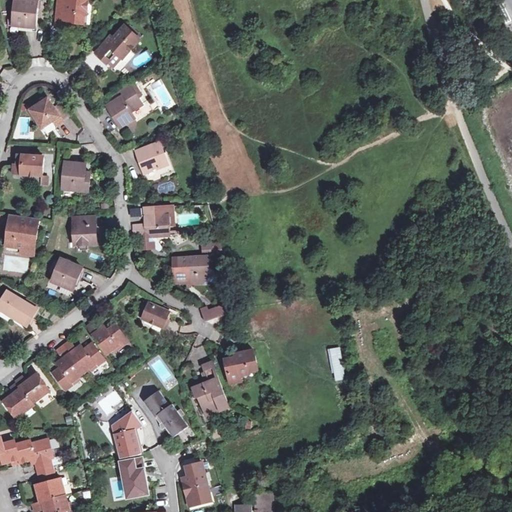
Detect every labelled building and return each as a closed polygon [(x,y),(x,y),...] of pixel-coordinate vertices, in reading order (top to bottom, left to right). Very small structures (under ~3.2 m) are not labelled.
[(15,0),(13,26),(23,27),(36,28),(39,0),(15,0)] [(69,22),(83,23),(83,14),(87,15),(88,0),(59,0),(56,26),(64,26),(65,20),(69,20),(69,22)] [(116,53),(123,59),(141,39),(125,26),(109,44),(106,42),(96,53),(107,63),(116,53)] [(134,82),(131,84),(139,98),(143,96),(134,82)] [(131,84),(118,92),(122,97),(108,106),(123,130),(130,125),(128,122),(136,118),(132,111),(143,104),(139,98),(131,84)] [(43,128),(54,121),(61,116),(49,98),(31,110),(43,128)] [(63,120),(61,116),(54,121),(57,125),(63,120)] [(160,142),(152,145),(137,151),(145,173),(169,164),(160,142)] [(45,156),(19,155),(18,165),(23,165),(23,174),(44,175),(45,156)] [(85,180),(86,172),(87,164),(66,162),(63,189),(89,192),(90,181),(85,180)] [(41,176),(42,185),(49,184),(48,175),(41,176)] [(174,207),(145,208),(146,216),(147,225),(148,238),(185,236),(185,233),(170,234),(169,227),(169,214),(174,214),(174,207)] [(11,216),(9,227),(19,228),(20,218),(11,216)] [(75,245),(80,245),(89,245),(95,244),(94,227),(98,227),(97,217),(74,218),(75,245)] [(19,228),(9,227),(6,247),(23,249),(32,250),(35,229),(38,229),(40,220),(20,218),(19,228)] [(135,238),(148,238),(147,225),(134,225),(135,238)] [(220,245),(204,245),(204,253),(223,253),(220,245)] [(210,275),(208,256),(173,258),(174,272),(191,271),(192,284),(202,283),(210,275)] [(78,279),(83,267),(63,259),(53,281),(74,290),(78,279)] [(38,309),(26,302),(8,291),(0,304),(0,308),(12,316),(12,317),(28,327),(38,309)] [(27,299),(26,302),(38,309),(39,307),(27,299)] [(146,311),(143,318),(163,327),(169,312),(146,301),(142,309),(146,311)] [(225,303),(201,310),(204,321),(228,314),(225,303)] [(109,330),(108,329),(103,333),(100,329),(94,321),(87,326),(108,354),(113,350),(119,345),(121,348),(129,341),(116,324),(109,330)] [(65,362),(60,366),(61,367),(53,373),(66,390),(74,384),(72,381),(78,377),(90,368),(96,364),(98,367),(106,360),(93,343),(85,349),(84,348),(79,351),(77,348),(76,348),(70,340),(57,350),(63,359),(65,362)] [(329,348),(333,381),(344,380),(340,347),(329,348)] [(253,361),(256,371),(259,371),(255,350),(251,351),(253,361)] [(241,375),(256,371),(253,361),(251,351),(236,354),(236,357),(227,359),(232,382),(242,380),(241,375)] [(223,389),(214,365),(205,368),(210,382),(212,387),(199,393),(200,396),(206,412),(220,407),(222,411),(230,407),(223,389)] [(12,388),(15,393),(5,401),(18,418),(35,405),(34,404),(51,391),(38,374),(28,382),(23,376),(17,381),(18,383),(12,388)] [(212,387),(210,382),(193,388),(197,397),(200,396),(199,393),(212,387)] [(172,404),(169,406),(158,390),(143,401),(163,429),(165,428),(172,438),(189,427),(172,404)] [(220,407),(206,412),(208,416),(222,411),(220,407)] [(143,453),(136,429),(140,428),(136,414),(109,422),(120,460),(143,453)] [(34,460),(39,479),(56,474),(50,453),(49,451),(52,450),(49,439),(32,443),(31,440),(17,444),(16,441),(4,444),(2,437),(0,437),(0,453),(3,464),(12,461),(13,465),(34,460)] [(142,460),(124,464),(129,490),(135,489),(136,495),(148,493),(142,460)] [(203,463),(187,467),(190,477),(187,478),(188,482),(185,483),(189,500),(195,499),(204,505),(211,494),(203,463)] [(39,479),(40,484),(57,479),(56,474),(39,479)] [(120,477),(111,478),(113,501),(122,500),(120,477)] [(73,511),(73,509),(70,510),(68,503),(63,485),(61,485),(60,479),(57,479),(40,484),(45,501),(40,503),(33,505),(34,511),(38,511),(45,510),(45,511),(49,511),(48,511),(73,511)] [(36,485),(40,503),(45,501),(40,484),(36,485)] [(253,511),(253,505),(236,505),(235,511),(272,511),(272,505),(274,505),(274,493),(256,492),(256,511),(253,511)]
